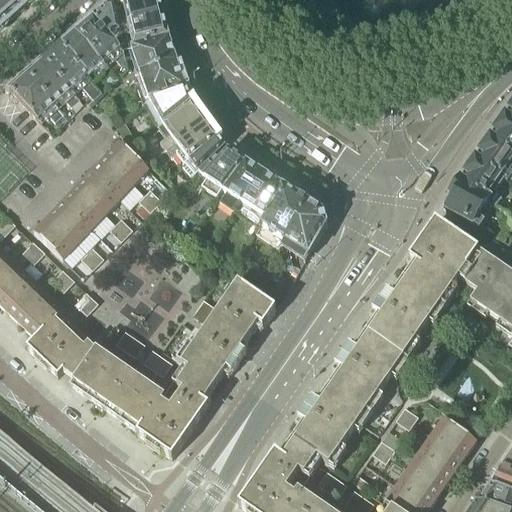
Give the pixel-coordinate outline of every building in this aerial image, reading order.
[(0,0),(0,32),(6,27),(10,24),(27,9),(29,6),(36,0),(0,0)] [(123,7),(149,0),(118,0),(113,5),(113,8),(115,12),(123,10),(123,7)] [(121,32),(122,31),(163,19),(158,0),(149,0),(123,7),(123,10),(127,26),(120,27),(121,32)] [(93,23),(111,43),(119,35),(120,36),(123,35),(122,31),(121,32),(120,27),(118,25),(115,12),(113,8),(108,9),(93,23)] [(133,51),(169,41),(168,39),(163,19),(122,31),(123,35),(124,34),(124,36),(129,34),(133,51)] [(76,37),(104,68),(112,61),(120,70),(125,65),(124,62),(123,56),(120,53),(111,43),(93,23),(93,22),(85,28),(86,29),(77,37),(76,37)] [(110,90),(118,83),(112,76),(104,68),(76,37),(69,43),(60,51),(87,82),(96,75),(110,90)] [(169,41),(133,51),(131,52),(133,60),(140,79),(177,67),(172,51),(170,44),(169,41)] [(87,82),(60,51),(53,57),(53,58),(44,66),(71,97),(80,89),(93,104),(101,98),(87,82)] [(71,97),(44,66),(37,72),(28,80),(55,111),(63,104),(71,113),(79,105),(71,97)] [(138,99),(142,112),(149,106),(186,93),(177,67),(140,79),(140,81),(133,83),(133,84),(138,99)] [(63,120),(55,111),(28,80),(27,80),(20,86),(10,96),(38,126),(47,118),(55,127),(63,120)] [(156,129),(158,134),(191,107),(189,101),(189,102),(186,93),(149,106),(160,125),(156,129)] [(160,148),(165,156),(204,125),(191,107),(158,134),(159,135),(165,144),(160,148)] [(110,132),(111,131),(117,125),(103,112),(97,118),(97,119),(104,126),(110,132)] [(511,126),(507,123),(504,121),(493,136),(497,138),(492,144),(511,157),(511,126)] [(177,159),(184,169),(217,143),(204,125),(165,156),(172,164),(177,159)] [(118,140),(127,135),(123,128),(114,136),(118,140)] [(511,157),(492,144),(489,142),(478,157),(482,160),(477,166),(510,188),(511,185),(511,178),(511,157)] [(193,184),(198,179),(215,161),(224,152),(217,143),(184,169),(182,171),(193,184)] [(119,148),(104,164),(133,191),(149,175),(119,148)] [(223,195),(225,196),(246,167),(227,155),(219,164),(215,161),(198,179),(203,181),(207,184),(201,193),(217,204),(223,195)] [(104,164),(90,178),(119,206),(133,191),(104,164)] [(510,189),(510,188),(477,166),(474,164),(464,179),(467,181),(463,187),(495,209),(494,210),(495,210),(500,202),(497,200),(507,187),(510,189)] [(241,206),(243,208),(264,179),(246,167),(225,196),(227,198),(221,207),(235,216),(241,206)] [(90,178),(76,193),(105,221),(119,206),(90,178)] [(241,217),(261,230),(282,191),(264,179),(243,208),(245,209),(241,217)] [(492,208),(494,210),(495,209),(463,187),(459,185),(449,200),(452,202),(447,210),(443,208),(443,209),(443,210),(443,211),(443,212),(443,214),(444,214),(445,215),(477,233),(483,225),(481,224),(492,208)] [(275,239),(285,246),(308,208),(307,207),(298,200),(298,201),(282,191),(261,230),(255,239),(268,249),(275,239)] [(76,193),(62,208),(91,236),(105,221),(76,193)] [(174,201),(168,194),(158,204),(161,206),(155,212),(159,216),(174,201)] [(150,195),(144,201),(155,212),(161,206),(158,204),(153,198),(150,195)] [(155,212),(144,201),(138,207),(142,210),(150,218),(155,212)] [(62,208),(48,223),(77,250),(91,236),(62,208)] [(308,208),(285,246),(280,253),(284,256),(289,249),(308,261),(326,229),(324,217),(323,218),(308,208)] [(142,210),(141,210),(136,215),(144,224),(150,218),(142,210)] [(0,222),(0,234),(9,225),(3,219),(0,222)] [(494,241),(503,246),(511,230),(511,221),(508,219),(499,234),(494,241)] [(77,250),(48,223),(34,238),(63,265),(77,250)] [(121,224),(115,230),(127,241),(132,236),(121,224)] [(9,225),(0,234),(0,238),(4,242),(15,230),(9,225)] [(414,267),(402,284),(440,311),(458,284),(477,297),(470,306),(511,335),(511,342),(508,348),(511,350),(511,279),(440,229),(429,245),(424,242),(409,264),(414,267)] [(127,241),(115,230),(110,236),(121,247),(127,241)] [(20,242),(17,238),(11,244),(14,248),(20,242)] [(33,247),(22,259),(17,264),(23,270),(28,264),(39,253),(33,247)] [(39,253),(28,264),(33,270),(45,258),(39,253)] [(92,253),(86,259),(98,270),(103,264),(92,253)] [(0,264),(0,294),(20,273),(5,259),(0,264)] [(98,270),(86,259),(81,264),(92,276),(98,270)] [(0,294),(0,310),(7,317),(34,288),(20,273),(0,294)] [(51,287),(57,293),(68,281),(62,275),(51,287)] [(68,281),(57,293),(63,298),(74,286),(68,281)] [(377,320),(365,338),(403,364),(440,311),(402,284),(391,300),(386,297),(380,306),(379,306),(379,307),(373,316),(372,316),(377,320)] [(7,317),(22,331),(49,302),(34,288),(7,317)] [(184,371),(159,407),(137,440),(172,464),(209,411),(204,408),(217,388),(226,375),(231,379),(232,378),(231,378),(244,359),(239,356),(258,329),(263,333),(276,314),(243,291),(223,319),(203,305),(192,321),(212,335),(206,345),(196,338),(181,359),(176,366),(184,371)] [(75,310),(81,315),(92,303),(86,298),(75,310)] [(70,393),(88,405),(110,373),(92,360),(87,355),(56,325),(64,316),(49,302),(22,331),(35,344),(27,353),(58,382),(63,376),(69,380),(75,385),(70,393)] [(92,303),(81,315),(87,321),(98,309),(92,303)] [(116,350),(126,356),(135,343),(125,337),(116,350)] [(340,374),(328,391),(366,418),(403,364),(365,338),(353,354),(349,351),(342,360),(341,360),(341,361),(335,370),(334,370),(340,374)] [(135,343),(126,356),(136,363),(145,350),(135,343)] [(143,369),(153,375),(162,362),(152,355),(143,369)] [(162,362),(153,375),(163,382),(172,369),(162,362)] [(88,405),(104,417),(127,384),(110,373),(88,405)] [(104,417),(120,428),(142,395),(127,384),(104,417)] [(303,427),(291,444),(329,470),(366,418),(328,391),(316,408),(311,404),(305,413),(304,414),(305,414),(298,423),(297,424),(303,427)] [(120,428),(137,440),(159,407),(142,395),(120,428)] [(404,413),(400,420),(413,429),(418,422),(404,413)] [(413,429),(400,420),(395,426),(409,435),(413,429)] [(443,423),(431,441),(464,464),(476,446),(443,423)] [(431,441),(419,458),(452,481),(464,464),(431,441)] [(288,511),(296,502),(321,466),(329,471),(329,470),(291,444),(280,460),(275,457),(238,510),(241,511),(288,511)] [(381,447),(377,453),(390,462),(394,456),(381,447)] [(390,462),(377,453),(372,460),(385,469),(390,462)] [(511,457),(502,472),(511,474),(511,457)] [(419,458),(407,475),(440,498),(452,481),(419,458)] [(511,474),(502,472),(489,490),(511,498),(511,474)] [(407,475),(395,492),(424,511),(430,511),(440,498),(407,475)] [(318,490),(325,496),(335,483),(327,477),(318,490)] [(353,488),(366,497),(371,490),(357,481),(353,488)] [(335,483),(325,496),(337,504),(346,491),(335,483)] [(478,506),(474,511),(511,511),(511,498),(489,490),(478,506)] [(384,509),(386,511),(387,511),(424,511),(395,492),(384,509)] [(344,509),(348,511),(361,511),(366,505),(354,496),(344,509)] [(288,511),(311,511),(296,502),(288,511)]
